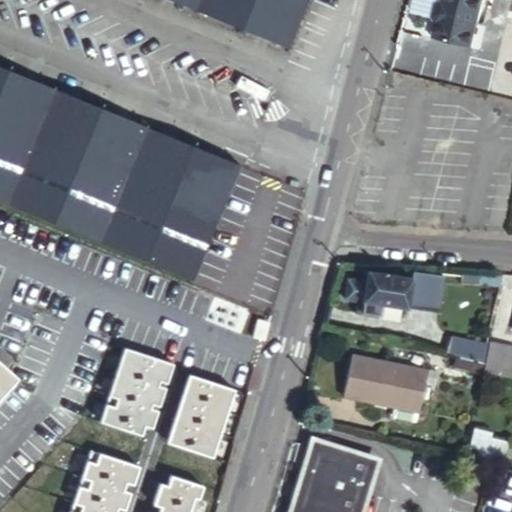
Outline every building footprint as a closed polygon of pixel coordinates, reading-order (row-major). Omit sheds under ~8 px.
[(188,0),(286,40),(302,0),(188,0)] [(432,0),(430,11),(433,17),(430,32),(471,42),(480,0),(432,0)] [(236,164),(0,63),(0,200),(187,280),(236,164)] [(426,279),(370,269),(365,298),(368,299),(366,310),(382,313),(384,301),(409,306),(412,293),(424,295),(426,279)] [(268,321),(258,318),(253,336),(263,339),(268,321)] [(483,365),(508,372),(511,353),(511,339),(490,335),(483,365)] [(173,362),(126,346),(102,420),(144,434),(147,424),(152,426),(158,408),(151,406),(152,402),(159,404),(166,386),(158,383),(160,379),(167,382),(173,362)] [(427,371),(352,353),(343,394),(419,413),(427,371)] [(478,367),(479,359),(452,353),(450,362),(478,367)] [(0,388),(3,385),(0,382),(11,370),(0,359),(0,388)] [(438,371),(430,370),(427,384),(435,385),(438,371)] [(235,388),(189,373),(167,441),(212,456),(235,388)] [(84,413),(89,397),(64,390),(60,405),(84,413)] [(488,435),(470,431),(466,456),(500,464),(504,445),(487,441),(488,435)] [(290,511),(350,511),(365,463),(325,451),(326,447),(306,443),(297,483),(299,484),(290,511)] [(139,464),(93,449),(71,511),(115,511),(118,506),(125,508),(131,491),(123,488),(126,480),(133,483),(139,464)] [(194,511),(203,484),(173,474),(170,482),(163,480),(156,501),(164,503),(161,511),(154,509),(152,511),(194,511)]
